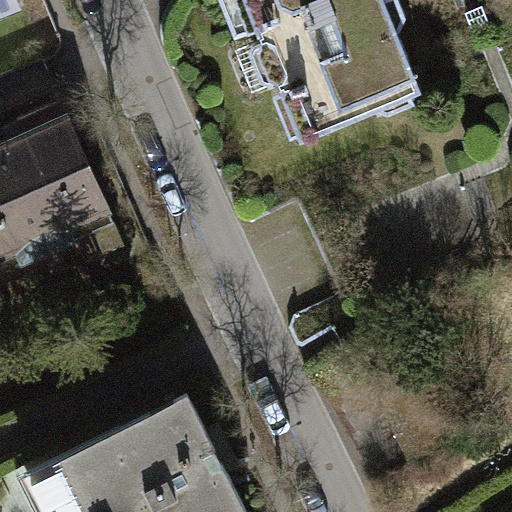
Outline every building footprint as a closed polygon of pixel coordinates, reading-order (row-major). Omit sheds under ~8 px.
[(20,0),(0,0),(0,15),(23,6),(20,0)] [(218,0),(234,39),(267,26),(288,79),(278,83),(301,139),(378,108),(388,113),(417,102),(413,93),(421,89),(397,31),(404,13),(399,0),(218,0)] [(67,114),(0,142),(0,286),(64,258),(58,245),(114,221),(67,114)] [(423,355),(370,379),(407,460),(460,436),(423,355)] [(157,420),(48,473),(66,511),(245,511),(187,392),(151,409),(157,420)]
